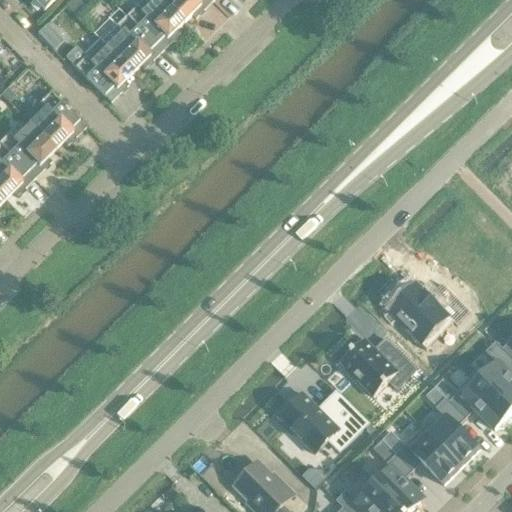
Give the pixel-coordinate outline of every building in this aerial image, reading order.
[(29,0),(44,14),(57,0),(63,0),(64,0),(63,0),(29,0)] [(74,0),(73,0),(65,8),(64,10),(75,20),(80,14),(80,6),(74,0)] [(175,34),(183,26),(157,0),(155,0),(142,14),(136,9),(126,19),(162,55),(179,38),(175,34)] [(195,22),(213,4),(208,0),(157,0),(183,26),(191,18),(195,22)] [(145,72),(162,55),(126,19),(116,29),(121,34),(106,50),(133,76),(141,68),(145,72)] [(64,44),(47,27),(45,29),(37,37),(54,53),(64,44)] [(133,76),(106,50),(99,43),(84,58),(76,50),(65,60),(110,106),(129,88),(125,84),(133,76)] [(15,99),(7,91),(0,97),(8,106),(15,99)] [(29,126),(55,153),(64,145),(68,149),(86,131),(50,95),(39,106),(44,111),(29,126)] [(47,161),(55,153),(29,126),(14,142),(8,136),(0,144),(0,148),(34,182),(51,165),(47,161)] [(17,200),(34,182),(0,148),(0,198),(5,204),(13,196),(17,200)] [(511,260),(476,227),(453,250),(465,261),(458,268),(472,281),(478,274),(490,285),(511,261),(511,260)] [(415,285),(387,313),(427,353),(454,326),(457,329),(471,316),(442,287),(433,296),(437,300),(434,303),(415,285)] [(366,341),(339,367),(374,401),(388,386),(397,394),(419,373),(387,340),(376,351),(366,341)] [(511,344),(503,352),(511,361),(511,344)] [(479,380),(478,380),(511,414),(511,378),(511,377),(511,361),(503,352),(497,346),(487,356),(495,364),(479,380)] [(459,397),(450,405),(467,422),(476,413),(496,434),(499,431),(503,432),(511,424),(511,419),(511,417),(511,414),(478,380),(479,380),(476,376),(457,395),(459,397)] [(304,397),(279,422),(316,458),(330,443),(342,455),(370,426),(337,393),(336,395),(338,397),(321,414),(304,397)] [(428,434),(427,435),(463,471),(480,453),(458,431),(467,422),(450,405),(447,402),(437,412),(444,419),(428,434)] [(424,431),(397,458),(414,475),(423,466),(445,489),(463,471),(427,435),(428,434),(424,431)] [(388,469),(371,487),(374,490),(375,489),(397,511),(418,511),(425,504),(405,484),(414,475),(397,458),(387,468),(388,469)] [(249,506),(254,511),(286,511),(284,509),(294,498),(282,485),(279,488),(271,481),(272,480),(258,466),(236,489),(251,504),(249,506)] [(347,494),(337,504),(344,511),(397,511),(375,489),(374,490),(359,506),(347,494)]
